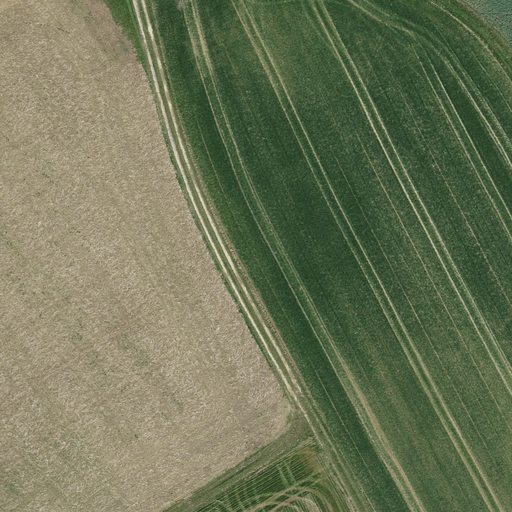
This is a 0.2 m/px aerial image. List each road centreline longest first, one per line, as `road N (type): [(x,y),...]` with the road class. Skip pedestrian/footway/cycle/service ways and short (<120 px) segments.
road 1 (track): [(181,511),(282,426),(290,395),(179,163),(138,0)]
road 2 (track): [(290,395),(354,511)]
